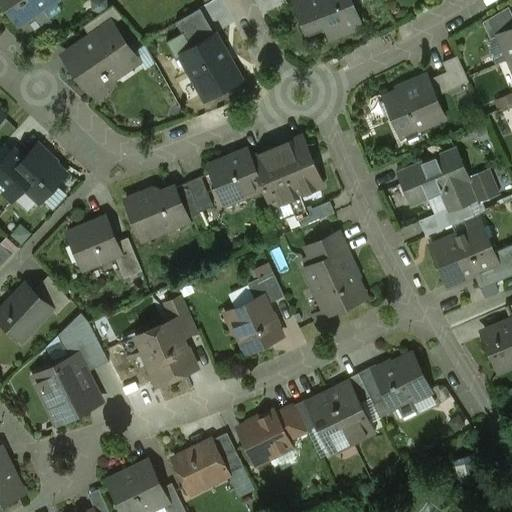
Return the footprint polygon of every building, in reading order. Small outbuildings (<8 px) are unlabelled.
[(4,0),(21,23),(29,34),(45,23),(36,9),(49,0),(4,0)] [(298,0),(295,2),(306,31),(335,19),(340,34),(361,27),(350,0),(298,0)] [(113,6),(83,27),(91,38),(92,39),(113,25),(123,18),(113,6)] [(215,34),(200,8),(176,22),(190,48),(215,34)] [(113,25),(92,39),(91,38),(86,42),(87,47),(82,50),(81,49),(66,59),(86,87),(99,99),(113,83),(109,77),(136,58),(113,25)] [(511,29),(499,35),(499,36),(501,35),(511,59),(511,58),(511,29)] [(240,78),(215,34),(190,48),(180,54),(205,98),(240,78)] [(457,56),(442,63),(446,72),(441,74),(448,91),(468,82),(457,56)] [(417,85),(415,79),(396,87),(398,93),(385,98),(401,136),(402,136),(418,129),(444,118),(428,80),(417,85)] [(418,129),(402,136),(406,144),(422,137),(418,129)] [(303,133),(249,155),(274,214),(289,207),(295,222),(324,210),(318,196),(327,193),(303,133)] [(9,139),(0,147),(0,165),(10,174),(27,156),(9,139)] [(46,158),(36,148),(38,147),(37,146),(27,156),(10,174),(40,203),(67,174),(66,173),(64,174),(55,166),(55,157),(46,158)] [(455,150),(399,173),(412,204),(444,191),(452,208),(467,202),(474,199),(466,181),(468,180),(455,150)] [(244,154),(206,170),(215,193),(221,190),(227,204),(259,191),(244,154)] [(491,173),(470,182),(478,203),(499,194),(491,173)] [(213,206),(201,177),(187,182),(187,183),(200,212),(213,206)] [(200,212),(187,183),(175,188),(188,219),(200,214),(200,212)] [(153,189),(125,201),(142,240),(188,220),(188,219),(175,188),(174,187),(161,193),(153,189)] [(467,202),(452,208),(435,215),(441,229),(473,216),(467,202)] [(106,216),(67,233),(73,247),(70,254),(75,266),(82,270),(115,256),(121,254),(117,242),(106,216)] [(483,224),(431,246),(447,285),(474,274),(493,266),(489,254),(495,252),(483,224)] [(341,233),(306,249),(313,265),(305,269),(313,287),(315,286),(327,312),(315,318),(316,320),(365,297),(344,252),(349,250),(341,233)] [(128,238),(117,242),(121,254),(115,256),(124,278),(142,271),(128,238)] [(0,243),(0,266),(11,254),(0,243)] [(511,244),(495,252),(489,254),(493,266),(474,274),(480,289),(511,275),(511,244)] [(273,271),(247,283),(255,300),(263,296),(267,304),(284,296),(273,271)] [(69,300),(48,276),(34,291),(51,308),(50,309),(56,314),(69,300)] [(34,291),(26,284),(11,301),(10,300),(5,302),(4,307),(4,308),(0,312),(0,320),(13,333),(20,325),(28,332),(50,309),(51,308),(34,291)] [(255,300),(233,310),(238,322),(233,324),(231,329),(233,335),(238,336),(246,352),(282,336),(275,322),(276,319),(275,315),(271,313),(267,304),(263,296),(255,300)] [(197,330),(183,297),(166,304),(173,320),(174,319),(182,337),(197,330)] [(81,313),(58,335),(69,358),(77,354),(86,372),(109,361),(89,322),(81,313)] [(173,320),(136,336),(156,382),(166,378),(172,381),(175,374),(194,365),(182,337),(174,319),(173,320)] [(511,324),(484,336),(498,372),(511,365),(511,324)] [(69,358),(38,373),(44,385),(39,388),(57,424),(101,402),(86,372),(77,354),(69,358)] [(412,354),(390,365),(391,367),(379,373),(376,365),(358,373),(370,398),(374,404),(387,398),(393,410),(394,409),(413,400),(431,391),(412,354)] [(358,373),(346,379),(347,382),(348,382),(359,404),(370,398),(358,373)] [(359,404),(348,382),(347,382),(328,392),(352,442),(373,432),(359,404)] [(352,442),(328,392),(308,402),(307,402),(318,425),(332,453),(352,442)] [(318,425),(307,402),(308,402),(307,399),(294,405),(306,431),(318,425)] [(413,400),(394,409),(399,419),(404,420),(419,413),(413,400)] [(294,405),(275,414),(288,441),(307,432),(306,431),(294,405)] [(273,411),(238,428),(254,460),(260,462),(291,448),(288,441),(275,414),(273,411)] [(244,467),(227,433),(210,441),(211,443),(226,473),(227,475),(244,467)] [(191,451),(190,453),(175,461),(175,459),(173,459),(190,493),(191,492),(190,491),(226,473),(211,443),(200,449),(198,448),(195,448),(193,448),(192,450),(191,451)] [(0,446),(0,504),(23,493),(0,446)] [(148,462),(108,481),(123,511),(146,511),(163,504),(168,502),(161,488),(148,462)] [(185,511),(172,483),(161,488),(168,502),(163,504),(166,511),(185,511)]
